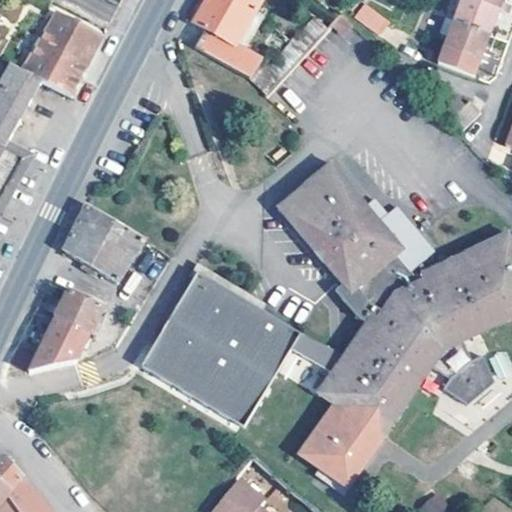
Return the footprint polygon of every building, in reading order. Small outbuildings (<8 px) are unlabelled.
[(111,21),(121,0),(86,0),(84,5),(111,21)] [(255,13),(232,0),(209,0),(195,25),(205,31),(195,48),(252,81),(261,61),(237,47),(255,13)] [(260,4),(262,0),(232,0),(255,13),(263,19),(269,8),(260,4)] [(461,0),(453,23),(488,36),(497,12),(464,0),(461,0)] [(501,0),(464,0),(497,12),(506,15),(508,11),(509,8),(500,4),(501,0)] [(386,22),(362,4),(352,18),(376,36),(386,22)] [(25,74),(43,83),(71,98),(89,64),(103,36),(57,12),(25,74)] [(352,26),(340,14),(333,22),(304,54),(266,95),(266,96),(279,107),(352,26)] [(322,23),(315,17),(291,42),(304,54),(333,22),(328,18),(322,23)] [(453,23),(444,20),(440,31),(448,35),(453,23)] [(488,36),(453,23),(448,35),(437,66),(473,79),(488,36)] [(28,110),(43,83),(25,74),(16,69),(13,68),(2,88),(0,86),(0,161),(4,153),(28,110)] [(479,113),(468,102),(447,121),(458,133),(479,113)] [(23,163),(4,153),(0,161),(0,205),(6,195),(23,163)] [(379,313),(375,312),(348,354),(199,272),(144,366),(247,424),(292,343),(338,368),(322,390),(340,402),(301,457),(350,490),(386,436),(385,435),(433,366),(451,379),(444,389),(468,405),(497,381),(484,355),(474,360),(464,340),(511,316),(511,243),(507,234),(422,274),(424,277),(421,279),(413,270),(429,256),(420,244),(427,238),(399,205),(379,221),(331,164),(282,206),(317,248),(315,250),(322,258),(323,256),(351,289),(356,285),(368,300),(370,301),(378,291),(391,296),(384,306),(379,313)] [(146,239),(89,203),(65,251),(90,266),(120,284),(146,239)] [(105,307),(70,290),(58,318),(92,334),(105,307)] [(391,296),(378,291),(370,301),(384,306),(391,296)] [(92,334),(58,318),(32,373),(80,361),(92,334)] [(511,371),(502,351),(488,358),(498,378),(511,371)] [(5,453),(0,458),(0,485),(8,496),(19,511),(52,511),(41,497),(26,478),(5,453)] [(243,484),(220,511),(264,511),(270,506),(243,484)] [(19,511),(8,496),(0,506),(4,511),(19,511)]
